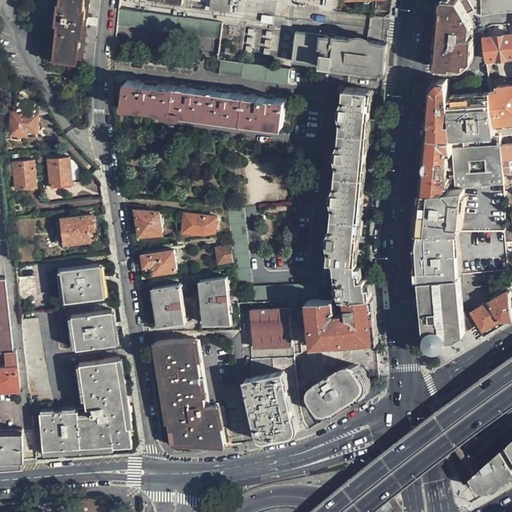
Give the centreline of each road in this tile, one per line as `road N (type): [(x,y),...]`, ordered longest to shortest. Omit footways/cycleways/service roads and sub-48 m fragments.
road 1 (residential): [(105,0),(98,67),(105,153),(153,473)]
road 2 (primary): [(416,0),(394,260),(408,403)]
road 3 (trunk): [(511,372),(329,511)]
road 4 (trunk): [(367,511),(511,400)]
road 5 (tertiary): [(153,473),(0,481)]
road 6 (tertiary): [(272,462),(314,466),(383,446),(417,458)]
road 7 (tertiary): [(408,403),(272,462)]
